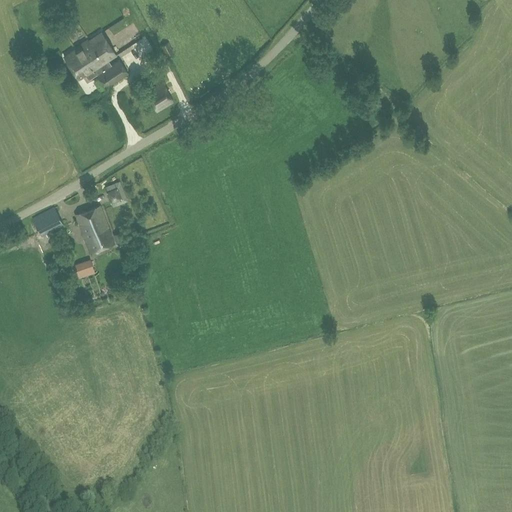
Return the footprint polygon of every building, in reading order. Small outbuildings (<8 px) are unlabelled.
[(119,59),(106,68),(103,63),(116,55),(101,32),(64,56),(78,78),(93,69),(105,88),(128,73),(119,59)] [(142,37),(125,43),(130,56),(147,50),(142,37)] [(168,42),(161,46),(165,55),(173,51),(168,42)] [(156,112),(174,101),(163,82),(147,92),(156,112)] [(114,243),(99,205),(75,214),(90,252),(114,243)] [(64,225),(54,207),(32,218),(42,236),(64,225)] [(123,239),(121,231),(113,234),(116,241),(123,239)] [(75,278),(94,272),(90,261),(71,267),(75,278)]
